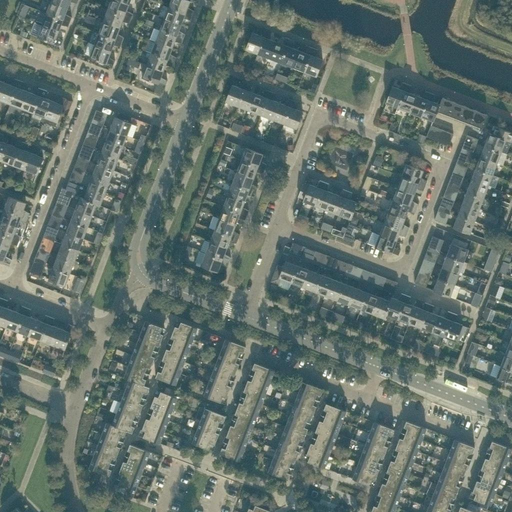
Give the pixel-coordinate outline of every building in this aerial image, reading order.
[(129,4),(118,0),(111,0),(108,9),(131,18),(133,13),(127,10),(129,4)] [(191,0),(189,0),(171,0),(169,6),(193,15),(194,10),(188,7),(190,1),(191,0)] [(65,13),(68,7),(51,1),(47,12),(70,21),(72,17),(65,13)] [(191,20),(193,15),(169,6),(165,18),(181,24),(184,18),(191,20)] [(130,23),(131,18),(108,9),(103,21),(120,27),(123,21),(130,23)] [(68,26),(70,21),(47,12),(43,22),(40,21),(39,23),(59,30),(61,24),(68,26)] [(179,30),(181,24),(165,18),(160,29),(184,38),(185,33),(179,30)] [(35,22),(30,33),(37,36),(55,43),(55,42),(61,45),(63,40),(57,36),(59,30),(39,23),(36,21),(36,22),(35,22)] [(118,33),(120,27),(103,21),(99,33),(122,42),(124,37),(118,33)] [(258,53),(267,30),(263,28),(259,34),(253,32),(246,49),(247,49),(246,52),(247,52),(248,49),(258,53)] [(182,43),(184,38),(160,29),(156,41),(172,47),(175,41),(182,43)] [(270,39),(272,31),(267,30),(258,53),(269,57),(267,60),(268,60),(276,41),(270,39)] [(121,46),(122,42),(99,33),(95,44),(111,50),(114,44),(121,46)] [(281,62),(290,38),(286,37),(282,43),(276,41),(268,60),(270,61),(271,58),(281,62)] [(293,47),(295,40),(290,38),(281,62),(292,66),(291,69),(292,69),(299,50),(293,47)] [(170,53),(172,47),(156,41),(151,52),(175,61),(177,57),(170,53)] [(109,56),(111,50),(95,44),(90,55),(89,54),(88,55),(107,62),(114,65),(115,60),(109,56)] [(304,71),(313,47),(309,46),(305,52),(299,50),(292,69),(293,70),(294,67),(304,71)] [(316,56),(318,49),(313,47),(304,71),(315,75),(314,78),(315,78),(316,75),(316,76),(323,59),(322,58),(322,59),(316,56)] [(173,66),(175,61),(151,52),(147,64),(164,70),(166,64),(173,66)] [(161,77),(164,70),(147,64),(143,75),(142,75),(142,76),(159,82),(166,85),(168,80),(161,77)] [(0,99),(11,103),(19,80),(15,78),(11,85),(5,82),(0,96),(0,99)] [(22,89),(24,81),(19,80),(11,103),(22,107),(28,91),(22,89)] [(238,105),(247,82),(243,80),(239,87),(233,85),(233,84),(226,101),(227,101),(226,104),(227,104),(228,101),(238,105)] [(250,91),(252,84),(247,82),(238,105),(249,109),(248,112),(249,112),(256,93),(250,91)] [(393,85),(386,102),(388,103),(398,107),(407,83),(403,82),(399,88),(393,86),(393,85)] [(410,92),(412,85),(407,83),(398,107),(408,111),(407,114),(409,114),(416,95),(410,92)] [(34,112),(43,89),(38,87),(35,93),(28,91),(22,107),(34,112)] [(46,98),(47,90),(43,89),(34,112),(46,116),(52,100),(46,98)] [(262,114),(270,91),(266,89),(262,96),(256,93),(249,112),(250,113),(251,110),(262,114)] [(421,116),(430,92),(426,90),(422,97),(416,95),(409,114),(410,115),(411,112),(421,116)] [(273,100),(275,93),(270,91),(262,114),(272,118),(271,121),(272,121),(279,102),(273,100)] [(433,101),(435,94),(430,92),(421,116),(432,120),(431,122),(432,123),(433,120),(433,121),(436,112),(437,110),(440,103),(439,103),(433,101)] [(64,104),(66,98),(61,96),(58,102),(52,100),(46,116),(44,121),(56,126),(64,104)] [(454,101),(446,98),(442,97),(440,103),(437,110),(449,114),(454,101)] [(285,123),(293,100),(289,98),(285,104),(279,102),(272,121),(273,122),(274,119),(285,123)] [(67,113),(71,101),(67,99),(62,111),(67,113)] [(296,108),(298,101),(293,100),(285,123),(295,127),(294,130),(295,130),(296,128),(303,111),(302,111),(296,108)] [(465,106),(458,103),(454,101),(449,114),(460,119),(465,106)] [(477,110),(469,107),(465,106),(460,119),(472,123),(477,110)] [(97,109),(93,119),(98,121),(104,123),(108,114),(97,109)] [(488,114),(480,111),(477,110),(472,123),(483,127),(488,114)] [(115,117),(111,129),(127,135),(132,123),(132,124),(132,123),(131,122),(133,117),(122,113),(120,118),(115,116),(115,117)] [(91,124),(84,142),(90,144),(95,146),(102,128),(96,126),(91,124)] [(437,127),(431,125),(427,136),(432,138),(437,127)] [(511,141),(511,139),(511,131),(495,126),(492,134),(489,133),(485,144),(502,151),(506,139),(511,141)] [(438,140),(442,129),(437,127),(432,138),(438,140)] [(123,147),(127,135),(111,129),(106,140),(123,147)] [(443,142),(448,131),(442,129),(438,140),(443,142)] [(449,145),(453,133),(448,131),(443,142),(449,145)] [(2,141),(4,134),(0,132),(0,159),(2,160),(8,143),(2,141)] [(143,148),(148,137),(142,135),(137,146),(143,148)] [(14,164),(23,141),(18,139),(15,146),(8,143),(2,160),(14,164)] [(118,158),(123,147),(106,140),(102,152),(118,158)] [(465,140),(458,158),(464,160),(469,163),(476,144),(471,142),(465,140)] [(25,150),(27,143),(23,141),(14,164),(25,169),(32,152),(25,150)] [(497,161),(502,151),(485,144),(480,156),(500,164),(500,163),(497,161)] [(230,155),(233,148),(226,146),(224,152),(230,155)] [(82,147),(75,165),(80,168),(86,170),(93,151),(88,149),(82,147)] [(246,147),(246,148),(243,147),(243,148),(246,149),(242,159),(265,168),(267,164),(260,160),(263,154),(246,147)] [(43,156),(46,150),(41,148),(38,155),(32,152),(25,169),(37,173),(36,173),(37,174),(44,157),(43,156)] [(114,170),(118,158),(102,152),(97,163),(114,170)] [(381,166),(384,158),(376,156),(373,164),(381,166)] [(500,165),(500,164),(480,156),(476,168),(493,174),(497,164),(500,165)] [(263,173),(265,168),(242,159),(238,170),(235,169),(235,170),(254,177),(256,171),(263,173)] [(109,182),(114,170),(97,163),(93,175),(109,182)] [(406,164),(403,163),(403,165),(406,166),(402,175),(426,184),(427,180),(421,177),(423,171),(423,170),(406,164)] [(456,163),(449,182),(455,184),(460,186),(467,167),(462,165),(456,163)] [(489,185),(493,174),(476,168),(471,179),(491,187),(491,186),(489,185)] [(79,172),(73,170),(67,189),(68,189),(74,191),(78,193),(85,174),(79,172)] [(252,184),(254,177),(235,170),(234,171),(237,172),(233,182),(256,191),(258,187),(252,184)] [(105,193),(109,182),(93,175),(88,187),(105,193)] [(373,178),(368,176),(367,175),(363,187),(369,189),(373,178)] [(424,189),(426,184),(402,175),(398,186),(395,185),(395,186),(414,193),(416,187),(424,189)] [(491,188),(491,187),(471,179),(467,191),(484,198),(488,187),(491,188)] [(316,205),(325,181),(320,180),(317,186),(311,184),(310,183),(309,185),(304,183),(299,195),(299,196),(304,198),(303,200),(304,201),(303,203),(304,204),(306,201),(316,205)] [(327,190),(329,183),(325,181),(316,205),(326,209),(325,212),(326,212),(334,193),(327,190)] [(254,196),(256,191),(233,182),(229,193),(226,192),(226,193),(245,200),(248,194),(254,196)] [(412,200),(414,193),(395,186),(394,187),(397,188),(393,199),(417,208),(418,203),(412,200)] [(447,186),(440,205),(446,207),(451,209),(458,191),(453,189),(447,186)] [(101,205),(105,193),(88,187),(84,198),(97,203),(97,204),(101,205)] [(339,214),(348,190),(343,189),(340,195),(334,193),(326,212),(327,212),(328,210),(339,214)] [(348,190),(339,214),(351,218),(357,201),(357,202),(350,199),(352,192),(348,190)] [(480,208),(484,198),(467,191),(462,203),(482,210),(482,209),(480,208)] [(61,192),(54,210),(59,212),(65,215),(72,196),(66,194),(61,192)] [(243,207),(245,200),(226,193),(225,194),(228,195),(224,206),(242,212),(247,215),(249,210),(243,207)] [(26,203),(9,196),(9,197),(5,208),(16,212),(28,217),(30,212),(23,209),(26,203)] [(84,198),(80,196),(80,197),(76,208),(86,212),(92,215),(97,204),(97,203),(84,198)] [(415,212),(417,208),(393,199),(389,209),(387,208),(386,209),(394,212),(405,217),(408,211),(415,212)] [(482,211),(482,210),(462,203),(458,214),(475,221),(479,210),(482,211)] [(247,215),(242,212),(224,206),(220,216),(217,215),(217,216),(236,224),(239,217),(245,219),(247,215)] [(28,217),(16,212),(5,208),(3,212),(0,220),(17,226),(19,220),(27,222),(28,217)] [(92,215),(86,212),(76,208),(71,220),(88,226),(92,215)] [(405,217),(394,212),(386,209),(386,211),(389,212),(384,222),(408,231),(409,227),(403,223),(405,217)] [(444,212),(438,210),(435,219),(446,223),(450,214),(444,212)] [(471,231),(475,221),(458,214),(454,226),(453,226),(470,233),(471,232),(473,233),(474,232),(471,231)] [(52,215),(45,234),(50,236),(56,238),(63,219),(57,217),(52,215)] [(234,230),(236,224),(217,216),(216,217),(219,218),(215,229),(238,238),(240,233),(234,230)] [(15,233),(17,226),(0,220),(0,221),(0,232),(19,240),(21,236),(15,233)] [(83,238),(88,226),(71,220),(67,232),(83,238)] [(406,236),(408,231),(384,222),(381,233),(378,232),(377,233),(396,240),(399,234),(406,236)] [(236,243),(238,238),(215,229),(211,239),(208,238),(208,239),(227,247),(230,241),(236,243)] [(18,245),(19,240),(0,232),(0,246),(8,250),(11,243),(18,245)] [(79,250),(83,238),(67,232),(62,243),(79,250)] [(394,246),(396,240),(377,233),(377,234),(379,235),(375,245),(375,246),(392,252),(399,255),(400,250),(394,246)] [(433,235),(429,245),(435,247),(440,249),(444,240),(433,235)] [(43,238),(36,257),(41,259),(47,261),(54,243),(48,241),(43,238)] [(188,245),(193,247),(196,240),(190,238),(187,245),(188,245)] [(225,253),(227,247),(208,239),(208,241),(210,242),(206,252),(229,261),(231,257),(225,253)] [(289,253),(298,256),(301,251),(303,245),(294,242),(289,253)] [(468,250),(469,249),(451,242),(451,243),(447,254),(464,261),(468,251),(470,252),(471,251),(468,250)] [(74,261),(79,250),(62,243),(58,255),(74,261)] [(6,256),(8,250),(0,246),(0,259),(4,261),(11,264),(12,259),(6,256)] [(326,254),(307,247),(305,252),(303,258),(321,265),(324,260),(326,254)] [(427,250),(420,268),(426,270),(431,272),(438,254),(433,252),(427,250)] [(228,266),(229,261),(206,252),(202,263),(199,261),(199,263),(201,264),(218,271),(218,270),(221,264),(228,266)] [(460,271),(464,261),(447,254),(443,266),(462,273),(463,272),(460,271)] [(70,273),(74,261),(58,255),(53,267),(70,273)] [(349,263),(331,256),(328,261),(326,267),(345,274),(347,268),(349,263)] [(278,264),(272,280),(279,283),(281,278),(292,282),(298,265),(287,261),(287,260),(286,260),(284,266),(278,264)] [(45,266),(34,262),(30,271),(42,275),(45,266)] [(302,289),(310,269),(298,265),(292,282),(302,286),(301,288),(302,289)] [(352,270),(349,276),(368,283),(370,277),(372,272),(354,265),(352,270)] [(462,274),(462,273),(443,266),(438,277),(455,283),(459,273),(462,274)] [(66,284),(70,273),(53,267),(49,278),(48,278),(66,285),(66,284)] [(315,290),(321,274),(310,269),(302,289),(303,289),(304,286),(315,290)] [(84,287),(87,276),(79,273),(76,285),(84,287)] [(430,277),(418,273),(415,282),(426,286),(430,277)] [(325,298),(333,278),(321,274),(315,290),(325,294),(324,297),(325,298)] [(395,281),(377,274),(375,279),(373,285),(376,286),(390,292),(395,281)] [(461,286),(455,283),(438,277),(434,289),(433,289),(433,290),(456,298),(461,286)] [(338,299),(344,283),(333,278),(325,298),(326,298),(327,295),(338,299)] [(349,307),(356,287),(344,283),(338,299),(349,303),(347,306),(349,307)] [(495,283),(490,294),(495,296),(500,285),(495,283)] [(361,308),(368,292),(356,287),(349,307),(350,307),(351,304),(361,308)] [(368,292),(361,308),(372,312),(371,315),(372,316),(379,296),(368,292)] [(398,318),(407,295),(402,293),(398,299),(392,297),(386,313),(385,316),(387,316),(388,314),(398,318)] [(409,303),(411,296),(407,295),(398,318),(408,322),(407,324),(408,325),(416,306),(409,303)] [(392,296),(390,300),(379,296),(372,316),(373,316),(374,313),(384,317),(385,317),(385,316),(386,313),(392,297),(392,296)] [(6,307),(8,300),(4,298),(0,307),(0,323),(6,326),(12,310),(6,307)] [(421,327),(430,303),(425,302),(422,308),(416,306),(408,325),(409,325),(410,323),(421,327)] [(432,312),(434,305),(430,303),(421,327),(431,331),(430,333),(431,334),(439,315),(432,312)] [(18,330),(26,307),(22,305),(19,312),(12,310),(6,326),(18,330)] [(485,306),(481,317),(487,320),(491,308),(485,306)] [(29,316),(31,309),(26,307),(18,330),(29,335),(36,318),(29,316)] [(444,336),(453,312),(448,311),(445,317),(439,315),(431,334),(432,334),(433,332),(444,336)] [(453,312),(444,336),(455,340),(456,341),(457,337),(466,340),(470,328),(462,325),(462,323),(462,324),(456,321),(457,314),(453,312)] [(41,339),(50,316),(46,314),(42,321),(36,318),(29,335),(41,339)] [(53,325),(55,318),(50,316),(41,339),(53,344),(59,327),(53,325)] [(164,327),(161,326),(146,320),(142,332),(162,339),(165,330),(161,329),(162,327),(164,328),(164,327)] [(198,327),(186,323),(180,320),(180,321),(181,321),(181,323),(177,322),(173,331),(193,339),(198,327)] [(357,320),(355,326),(366,331),(369,324),(357,320)] [(71,331),(73,325),(69,323),(65,330),(59,327),(53,344),(64,348),(64,349),(65,349),(71,332),(71,331)] [(189,350),(193,339),(173,331),(170,340),(173,342),(173,344),(189,350)] [(158,349),(162,339),(142,332),(137,343),(154,349),(154,347),(158,349)] [(246,346),(235,342),(226,338),(222,349),(238,356),(239,354),(242,355),(246,346)] [(416,339),(413,346),(425,350),(427,346),(419,343),(420,340),(416,339)] [(511,342),(510,342),(506,353),(503,351),(503,353),(511,356),(511,342)] [(153,351),(154,349),(137,343),(133,354),(153,362),(157,352),(153,351)] [(185,361),(189,350),(173,344),(172,346),(168,344),(165,354),(185,361)] [(427,345),(425,351),(436,355),(438,349),(427,345)] [(0,346),(0,354),(8,357),(10,350),(0,346)] [(237,358),(238,356),(222,349),(217,361),(237,369),(241,359),(237,358)] [(10,350),(8,357),(19,361),(21,354),(10,350)] [(511,356),(503,353),(502,354),(505,355),(501,365),(511,369),(511,356)] [(149,371),(153,362),(133,354),(129,365),(145,372),(146,370),(149,371)] [(180,373),(185,361),(165,354),(161,363),(165,365),(164,367),(180,373)] [(234,378),(237,369),(217,361),(213,372),(229,379),(230,377),(234,378)] [(275,370),(257,363),(255,362),(251,371),(255,373),(254,375),(270,381),(275,370)] [(46,364),(43,371),(54,375),(57,368),(46,364)] [(144,373),(145,372),(129,365),(124,377),(130,379),(144,384),(148,375),(144,373)] [(511,369),(501,365),(497,376),(494,374),(494,376),(496,377),(511,383),(511,369)] [(176,384),(180,373),(164,367),(163,368),(159,367),(156,376),(176,384)] [(228,380),(229,379),(213,372),(209,384),(229,391),(232,382),(228,380)] [(266,392),(270,381),(254,375),(253,377),(250,375),(246,385),(266,392)] [(150,386),(144,384),(130,379),(125,390),(142,396),(142,395),(146,396),(150,386)] [(320,398),(323,388),(303,380),(299,392),(315,398),(316,396),(320,398)] [(225,400),(229,391),(209,384),(204,395),(222,402),(221,401),(221,399),(225,400)] [(262,404),(266,392),(246,385),(242,394),(246,396),(245,397),(262,404)] [(141,398),(142,396),(125,390),(121,402),(141,409),(145,400),(141,398)] [(177,397),(161,391),(160,390),(159,390),(161,391),(160,393),(157,392),(153,401),(173,408),(177,397)] [(315,400),(315,398),(299,392),(295,403),(315,411),(318,401),(315,400)] [(257,415),(262,404),(245,397),(245,399),(241,398),(237,407),(257,415)] [(169,420),(173,408),(153,401),(149,410),(153,411),(152,413),(169,420)] [(137,419),(141,409),(121,402),(117,413),(133,419),(134,417),(137,419)] [(311,420),(315,411),(295,403),(290,415),(306,421),(307,419),(311,420)] [(346,410),(327,403),(326,403),(323,412),(326,413),(326,415),(342,422),(346,410)] [(253,426),(257,415),(237,407),(234,417),(237,418),(237,420),(253,426)] [(226,415),(223,414),(206,408),(201,419),(218,425),(218,423),(222,425),(226,415)] [(132,421),(133,419),(117,413),(112,424),(127,430),(132,432),(136,423),(132,421)] [(164,431),(169,420),(152,413),(152,415),(148,414),(144,423),(164,431)] [(306,423),(306,421),(290,415),(286,426),(306,434),(310,424),(306,423)] [(337,433),(342,422),(326,415),(325,417),(321,416),(318,425),(337,433)] [(217,427),(218,425),(201,419),(197,431),(217,438),(221,429),(217,427)] [(248,438),(253,426),(237,420),(236,422),(232,421),(229,430),(248,438)] [(422,439),(426,428),(406,420),(403,429),(407,431),(406,433),(422,439)] [(395,429),(394,428),(375,421),(370,432),(386,439),(387,437),(391,438),(395,429)] [(127,430),(112,424),(107,422),(103,434),(119,440),(119,438),(123,439),(127,430)] [(160,443),(164,431),(144,423),(141,433),(144,434),(144,436),(142,435),(142,436),(160,443)] [(333,444),(337,433),(318,425),(314,435),(318,436),(317,438),(333,444)] [(302,443),(306,434),(286,426),(282,437),(298,443),(298,442),(302,443)] [(244,449),(248,438),(229,430),(225,440),(229,441),(228,443),(244,449)] [(213,448),(217,438),(197,431),(192,442),(207,448),(210,449),(209,448),(210,446),(213,448)] [(386,440),(386,439),(370,432),(366,444),(386,451),(389,442),(386,440)] [(418,450),(422,439),(406,433),(405,435),(401,433),(398,443),(418,450)] [(118,442),(119,440),(103,434),(98,445),(118,452),(122,443),(118,442)] [(297,445),(298,443),(282,437),(277,449),(297,456),(301,447),(297,445)] [(329,456),(333,444),(317,438),(316,440),(312,439),(309,448),(329,456)] [(475,446),(472,445),(455,439),(451,450),(467,456),(468,454),(471,456),(475,446)] [(511,447),(503,444),(492,440),(489,449),(492,451),(492,453),(508,459),(511,447)] [(146,462),(150,451),(130,443),(127,453),(130,454),(130,456),(146,462)] [(240,461),(244,449),(228,443),(227,445),(223,443),(220,453),(240,461)] [(413,462),(418,450),(398,443),(394,452),(398,454),(397,455),(413,462)] [(382,461),(386,451),(366,444),(361,455),(378,461),(378,460),(382,461)] [(115,462),(118,452),(98,445),(94,456),(110,462),(111,460),(115,462)] [(324,467),(329,456),(309,448),(305,457),(309,459),(308,460),(307,460),(324,467)] [(293,466),(297,456),(277,449),(273,460),(289,466),(290,464),(293,466)] [(466,458),(467,456),(451,450),(446,461),(466,469),(470,459),(466,458)] [(503,470),(508,459),(492,453),(491,455),(487,453),(484,463),(503,470)] [(377,463),(378,461),(361,455),(357,467),(377,474),(381,465),(377,463)] [(409,473),(413,462),(397,455),(396,457),(393,456),(389,465),(409,473)] [(109,464),(110,462),(94,456),(90,467),(94,469),(109,475),(113,466),(109,464)] [(141,474),(146,462),(130,456),(129,458),(125,457),(121,466),(141,474)] [(288,468),(289,466),(273,460),(268,471),(288,479),(292,469),(288,468)] [(463,478),(466,469),(446,461),(442,473),(458,479),(459,477),(463,478)] [(499,481),(503,470),(484,463),(480,472),(484,473),(483,475),(499,481)] [(405,484),(409,473),(389,465),(385,475),(389,476),(388,478),(405,484)] [(137,485),(141,474),(121,466),(118,476),(121,477),(121,479),(137,485)] [(374,483),(377,474),(357,467),(353,478),(370,485),(371,484),(369,484),(370,482),(374,483)] [(457,481),(458,479),(442,473),(438,484),(458,492),(461,482),(457,481)] [(495,493),(499,481),(483,475),(482,477),(479,476),(475,485),(495,493)] [(400,496),(405,484),(388,478),(388,480),(384,479),(380,488),(400,496)] [(133,497),(137,485),(121,479),(120,481),(116,479),(113,489),(133,497)] [(454,501),(458,492),(438,484),(433,495),(449,502),(450,500),(454,501)] [(490,505),(495,493),(475,485),(471,495),(475,496),(474,498),(473,497),(473,498),(490,505)] [(396,507),(400,496),(380,488),(377,498),(380,499),(380,501),(396,507)] [(449,503),(449,502),(433,495),(429,507),(442,511),(449,511),(452,505),(449,503)] [(374,511),(394,511),(396,507),(380,501),(379,503),(375,501),(372,511),(374,511)] [(269,511),(270,510),(252,503),(251,502),(247,511),(269,511)]
